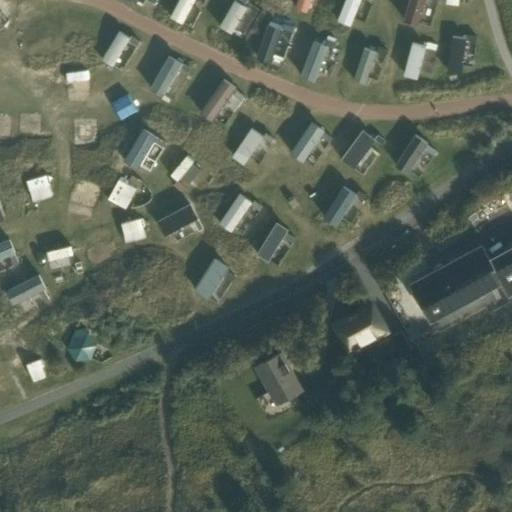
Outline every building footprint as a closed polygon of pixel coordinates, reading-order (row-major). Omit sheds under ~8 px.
[(193,0),(177,0),(169,15),(182,22),(193,0)] [(197,0),(189,22),(198,26),(208,0),(197,0)] [(246,6),(235,0),(233,0),(218,26),(230,33),(246,6)] [(307,9),(310,0),(295,0),(294,5),(307,9)] [(351,25),(360,0),(343,0),(336,19),(351,25)] [(419,23),(425,0),(408,0),(403,18),(419,23)] [(249,32),(261,7),(251,2),(240,27),(249,32)] [(270,59),(282,26),(268,22),(256,55),(270,59)] [(130,36),(119,29),(101,58),(111,64),(130,36)] [(461,71),(465,36),(452,34),(448,70),(461,71)] [(478,64),(477,36),(468,36),(469,64),(478,64)] [(314,79),(327,44),(312,38),(299,73),(314,79)] [(417,77),(425,43),(412,40),(403,73),(417,77)] [(333,43),(323,68),(333,72),(343,47),(333,43)] [(365,82),(376,48),(364,45),(353,78),(365,82)] [(163,94),(182,61),(168,53),(149,86),(163,94)] [(236,86),(223,76),(199,110),(212,120),(236,86)] [(120,91),(124,106),(139,102),(135,87),(120,91)] [(86,142),(87,117),(77,116),(76,142),(86,142)] [(304,159),(324,127),(310,118),(290,150),(304,159)] [(262,135),(251,127),(233,154),(244,162),(262,135)] [(353,166),(375,137),(362,128),(341,157),(353,166)] [(138,168),(156,137),(141,129),(123,159),(138,168)] [(428,141),(415,132),(395,163),(408,171),(428,141)] [(336,223),(356,192),(343,184),(323,215),(336,223)] [(252,201),(240,192),(219,221),(232,230),(252,201)] [(197,216),(189,202),(157,219),(165,233),(197,216)] [(314,215),(305,229),(335,250),(344,236),(314,215)] [(269,259),(288,228),(276,220),(257,252),(269,259)] [(0,258),(18,250),(11,236),(0,241),(0,258)] [(52,268),(78,264),(75,242),(49,246),(52,268)] [(481,245),(410,283),(431,321),(501,283),(508,297),(511,295),(511,247),(489,260),(481,245)] [(207,298),(228,265),(214,256),(194,289),(207,298)] [(45,287),(38,273),(5,290),(13,304),(45,287)] [(376,336),(386,331),(372,304),(336,323),(349,348),(375,334),(376,336)] [(402,331),(390,337),(367,348),(373,361),(396,349),(399,356),(411,350),(402,331)] [(277,403),(302,390),(281,352),(256,366),(277,403)]
